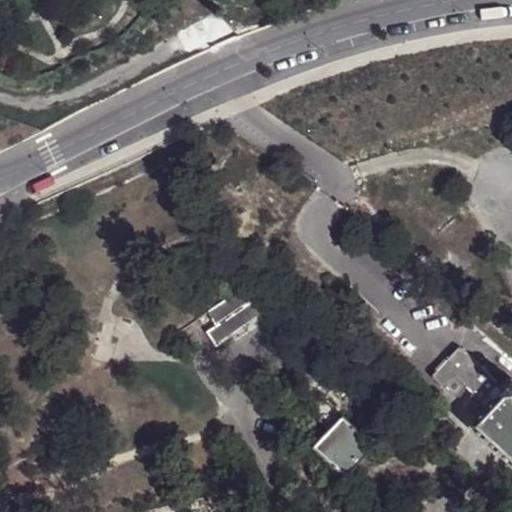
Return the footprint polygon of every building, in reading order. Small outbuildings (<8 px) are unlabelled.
[(261,294),(255,284),(249,287),(256,298),(220,322),(229,335),(271,306),(261,294)] [(477,400),(487,404),(492,399),(486,394),(495,380),(494,377),(460,346),(459,345),(456,346),(433,371),(432,375),(455,394),(464,385),(471,392),(470,395),(477,400)] [(498,388),(501,390),(511,387),(511,376),(505,374),(500,376),(497,381),(498,388)] [(511,464),(511,463),(511,390),(508,392),(502,392),(501,390),(500,391),(492,399),(487,404),(468,426),(511,464)] [(375,444),(342,413),(328,429),(312,446),(344,476),(375,444)] [(511,463),(511,464),(468,426),(447,450),(511,507),(511,463)]
